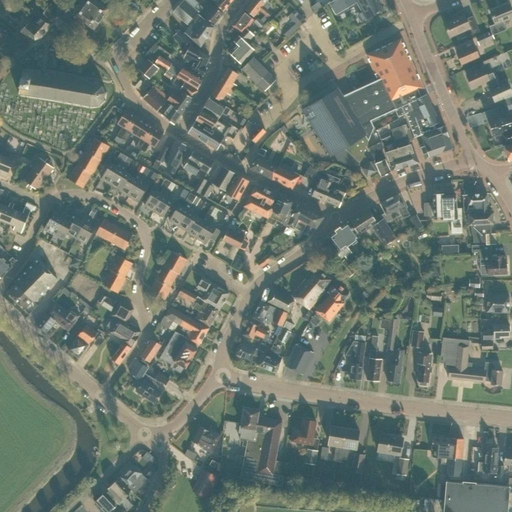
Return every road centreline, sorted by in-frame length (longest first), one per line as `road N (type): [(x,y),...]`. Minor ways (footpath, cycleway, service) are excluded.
road 1 (unclassified): [(511,418),(223,376)]
road 2 (residential): [(47,204),(87,195),(133,218),(144,233),(138,298),(146,332),(100,397)]
road 3 (residential): [(223,376),(223,344),(254,287),(337,217)]
road 4 (residential): [(337,217),(176,133)]
road 5 (residential): [(176,133),(134,99),(120,66),(129,40),(170,0)]
road 6 (tertiary): [(471,160),(413,19)]
road 7 (residential): [(176,133),(207,86),(222,25),(240,0)]
road 8 (residential): [(337,217),(402,182),(471,160)]
road 9 (unclassified): [(100,397),(0,304)]
